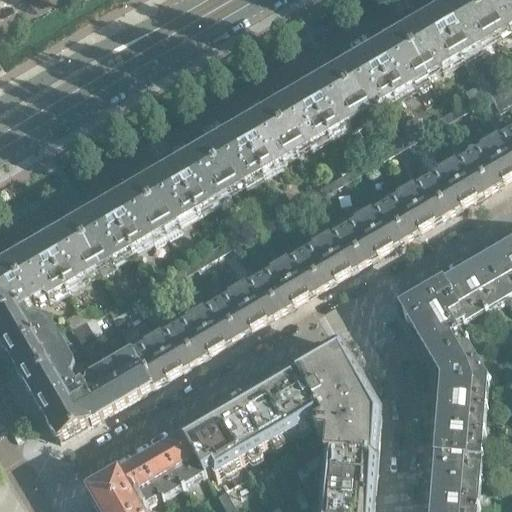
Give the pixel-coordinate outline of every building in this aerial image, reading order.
[(511,37),(511,0),(473,0),(473,2),(471,3),(494,42),(508,34),(511,38),(511,37)] [(494,42),(471,3),(469,4),(466,3),(460,6),(460,10),(438,23),(463,66),(483,54),(480,50),(494,42)] [(463,66),(438,23),(416,35),(413,34),(406,38),(406,41),(404,42),(427,81),(441,73),(443,77),(463,66)] [(427,81),(404,42),(402,44),(399,42),(392,46),(392,49),(371,61),(396,105),(416,93),(419,97),(432,90),(427,81)] [(396,105),(371,61),(350,74),(347,72),(341,76),(341,79),(338,81),(361,119),(374,112),(377,116),(396,105)] [(493,102),(501,114),(508,110),(511,116),(511,79),(490,93),(488,94),(493,102)] [(361,119),(338,81),(336,82),(333,80),(327,84),(327,87),(306,100),(331,143),(351,131),(348,127),(361,119)] [(490,93),(484,82),(475,87),(481,98),(488,94),(490,93)] [(481,98),(475,87),(467,92),(473,103),(478,100),(481,98)] [(493,102),(488,94),(481,98),(478,100),(482,108),(493,102)] [(331,143),(306,100),(284,112),(281,110),(275,114),(275,118),(273,119),(295,158),(308,150),(311,154),(331,143)] [(482,108),(478,100),(473,103),(467,106),(472,114),(482,108)] [(472,114),(467,106),(458,111),(462,120),(472,114)] [(462,120),(458,111),(448,117),(447,118),(451,126),(462,120)] [(295,158),(273,119),(270,120),(268,118),(261,122),(261,126),(240,138),(265,181),(285,170),(282,165),(295,158)] [(451,126),(447,118),(436,124),(441,132),(451,126)] [(424,131),(418,121),(409,126),(415,136),(416,136),(424,131)] [(441,132),(436,124),(426,130),(431,138),(441,132)] [(415,136),(409,126),(400,131),(406,141),(415,136)] [(431,138),(426,130),(424,131),(416,136),(420,144),(431,138)] [(420,144),(416,136),(415,136),(406,141),(405,142),(410,151),(420,144)] [(265,181),(240,138),(219,150),(216,149),(209,152),(209,156),(207,157),(230,196),(243,188),(245,193),(265,181)] [(511,141),(503,146),(500,142),(492,147),(483,152),(485,157),(473,164),(492,196),(504,189),(504,190),(511,185),(511,141)] [(410,151),(405,142),(394,149),(399,157),(410,151)] [(399,157),(394,149),(384,154),(389,163),(399,157)] [(389,163),(384,154),(382,156),(374,161),(378,169),(389,163)] [(230,196),(207,157),(205,158),(202,157),(195,161),(195,164),(174,176),(199,219),(219,208),(217,204),(230,196)] [(358,170),(352,159),(343,164),(349,175),(353,173),(358,170)] [(378,169),(374,161),(363,167),(367,175),(378,169)] [(349,175),(343,164),(335,169),(341,180),(342,179),(349,175)] [(492,196),(473,164),(461,171),(459,166),(450,171),(441,176),(443,181),(431,188),(450,220),(462,213),(463,214),(479,205),(478,204),(492,196)] [(367,175),(363,167),(358,170),(353,173),(358,181),(367,175)] [(358,181),(353,173),(349,175),(342,179),(347,187),(358,181)] [(199,219),(174,176),(153,189),(150,187),(143,191),(144,194),(141,195),(164,234),(177,227),(180,231),(199,219)] [(347,187),(342,179),(341,180),(333,184),(338,193),(347,187)] [(338,193),(333,184),(321,191),(326,199),(338,193)] [(450,220),(431,188),(418,195),(416,191),(408,195),(399,200),(402,205),(389,213),(407,245),(420,238),(421,239),(437,230),(436,228),(450,220)] [(326,199),(321,191),(316,194),(309,198),(314,206),(326,199)] [(164,234),(141,195),(139,197),(136,195),(130,199),(130,202),(108,215),(134,258),(154,246),(151,242),(164,234)] [(292,208),(286,198),(278,203),(284,213),(290,209),(292,208)] [(314,206),(309,198),(300,203),(305,212),(314,206)] [(284,213),(278,203),(269,208),(275,218),(280,215),(284,213)] [(300,203),(292,208),(290,209),(295,218),(305,212),(300,203)] [(295,218),(290,209),(284,213),(280,215),(284,223),(295,218)] [(407,245),(389,213),(377,220),(374,215),(366,220),(357,225),(360,230),(348,237),(366,269),(378,262),(379,264),(395,254),(394,253),(407,245)] [(134,258),(108,215),(87,227),(84,225),(78,229),(78,233),(77,233),(100,273),(113,265),(115,269),(134,258)] [(284,223),(280,215),(275,218),(269,222),(273,230),(284,223)] [(273,230),(269,222),(258,228),(263,236),(273,230)] [(263,236),(258,228),(251,232),(249,233),(254,242),(263,236)] [(100,273),(77,233),(73,235),(70,233),(64,237),(64,241),(44,253),(69,296),(89,285),(86,280),(100,273)] [(254,242),(249,233),(237,240),(242,248),(254,242)] [(227,246),(221,236),(212,241),(218,251),(226,246),(227,246)] [(324,245),(345,281),(352,277),(366,269),(348,237),(336,244),(333,239),(324,245)] [(242,248),(237,240),(227,246),(226,246),(231,255),(242,248)] [(218,251),(212,241),(203,246),(209,256),(215,253),(218,251)] [(325,293),(336,287),(345,281),(324,245),(315,249),(318,255),(307,261),(325,293)] [(231,255),(226,246),(218,251),(215,253),(220,261),(231,255)] [(69,296),(44,253),(22,265),(19,264),(8,270),(31,308),(32,307),(37,309),(47,303),(50,307),(69,296)] [(220,261),(215,253),(209,256),(206,259),(210,267),(220,261)] [(511,299),(511,263),(508,256),(487,268),(507,303),(511,299)] [(210,267),(206,259),(194,265),(199,273),(210,267)] [(283,269),(303,306),(310,302),(325,293),(307,261),(291,270),(289,266),(283,269)] [(199,273),(194,265),(185,271),(186,272),(190,279),(199,273)] [(507,303),(487,268),(465,281),(486,315),(507,303)] [(282,318),(294,312),(303,306),(283,269),(272,275),(275,280),(264,287),(282,318)] [(0,322),(9,318),(11,319),(26,310),(31,308),(8,270),(0,274),(0,322)] [(177,286),(190,279),(186,272),(173,279),(177,286)] [(162,286),(156,275),(147,281),(139,285),(145,296),(153,291),(162,286)] [(177,286),(173,279),(163,285),(167,292),(177,286)] [(486,315),(465,281),(444,293),(465,327),(486,315)] [(167,292),(163,285),(162,286),(153,291),(157,298),(167,292)] [(239,294),(260,331),(268,326),(282,318),(264,287),(249,295),(246,290),(239,294)] [(144,305),(157,298),(153,291),(145,296),(140,298),(144,305)] [(444,293),(441,295),(433,300),(405,316),(407,319),(412,328),(420,341),(449,324),(454,333),(465,327),(444,293)] [(239,344),(252,336),(260,331),(239,294),(231,299),(233,305),(221,312),(239,344)] [(144,305),(140,298),(131,303),(136,310),(144,305)] [(136,310),(131,303),(121,309),(125,317),(136,310)] [(0,322),(0,342),(3,348),(7,355),(10,360),(52,336),(46,327),(36,323),(34,324),(26,310),(11,319),(9,318),(0,322)] [(196,319),(217,356),(226,351),(239,344),(221,312),(207,319),(204,315),(196,319)] [(95,323),(89,313),(81,317),(88,328),(95,323)] [(88,328),(81,317),(75,321),(81,332),(88,328)] [(197,368),(210,361),(217,356),(196,319),(188,324),(191,329),(179,336),(197,368)] [(81,332),(75,321),(68,325),(74,335),(76,334),(81,332)] [(104,339),(95,324),(95,323),(88,328),(97,343),(104,339)] [(465,352),(454,333),(449,324),(420,341),(436,369),(465,352)] [(97,343),(88,328),(81,332),(76,334),(87,354),(90,352),(89,350),(98,345),(97,343)] [(154,393),(168,385),(176,380),(154,343),(146,329),(137,334),(139,339),(127,346),(135,359),(136,360),(154,393)] [(10,360),(20,378),(24,385),(27,389),(69,365),(52,336),(10,360)] [(154,343),(176,380),(184,376),(197,368),(179,336),(165,344),(162,339),(154,343)] [(104,356),(98,345),(89,350),(90,352),(87,354),(92,363),(104,356)] [(486,387),(465,352),(436,369),(446,385),(445,388),(485,391),(486,387)] [(374,511),(377,491),(382,422),(382,421),(342,353),(297,379),(184,445),(189,453),(204,479),(207,483),(214,479),(217,486),(323,423),(326,428),(321,430),(320,432),(319,433),(319,434),(319,435),(319,437),(319,438),(320,439),(321,439),(321,440),(322,440),(322,441),(328,441),(322,511),(374,511)] [(154,393),(136,360),(135,359),(113,372),(109,375),(128,408),(154,393)] [(27,389),(29,393),(33,399),(44,418),(77,399),(74,395),(79,392),(73,382),(74,381),(75,380),(75,379),(76,378),(76,377),(75,376),(69,365),(27,389)] [(128,408),(109,375),(83,389),(103,423),(128,408)] [(483,416),(485,391),(445,388),(443,412),(483,416)] [(44,418),(54,434),(58,441),(61,447),(92,429),(100,425),(103,423),(83,389),(79,392),(74,395),(77,399),(44,418)] [(481,440),(483,416),(443,412),(441,437),(481,440)] [(441,437),(440,448),(440,458),(439,461),(479,464),(481,440),(441,437)] [(204,479),(189,453),(184,445),(163,457),(185,495),(207,483),(204,479)] [(185,495),(163,457),(142,470),(162,504),(164,508),(185,495)] [(439,461),(438,473),(438,483),(437,485),(477,489),(479,464),(439,461)] [(162,504),(142,470),(121,482),(121,481),(120,482),(129,497),(135,493),(144,510),(153,505),(157,506),(162,504)] [(141,511),(144,510),(135,493),(129,497),(120,482),(91,499),(98,511),(141,511)] [(437,485),(437,488),(436,497),(435,510),(460,511),(475,511),(477,489),(437,485)]
